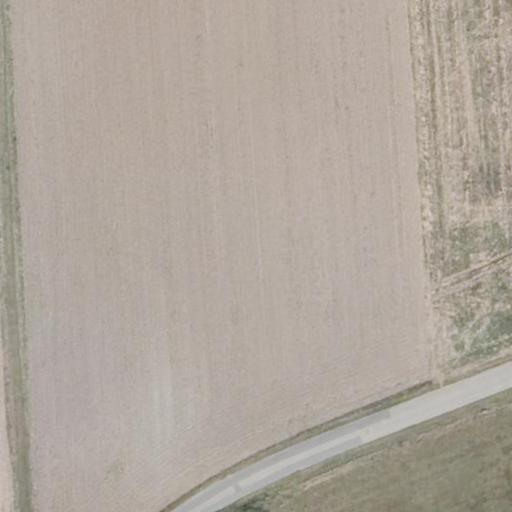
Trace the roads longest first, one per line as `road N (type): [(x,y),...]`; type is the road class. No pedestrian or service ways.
road 1 (tertiary): [(180,511),(277,463),(511,373)]
road 2 (track): [(11,511),(0,337)]
